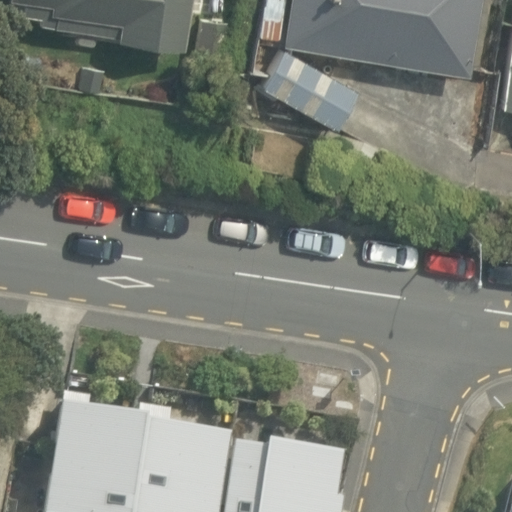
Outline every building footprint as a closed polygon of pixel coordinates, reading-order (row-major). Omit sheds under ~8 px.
[(175,0),(0,0),(0,17),(92,30),(91,43),(168,53),(175,0)] [(275,0),(268,44),(445,74),(457,0),(275,0)] [(511,29),(501,28),(488,123),(511,126),(511,29)] [(343,83),(255,48),(236,95),(324,130),(343,83)] [(309,511),(322,445),(28,390),(4,511),(309,511)] [(511,511),(511,475),(511,476),(502,511),(511,511)]
